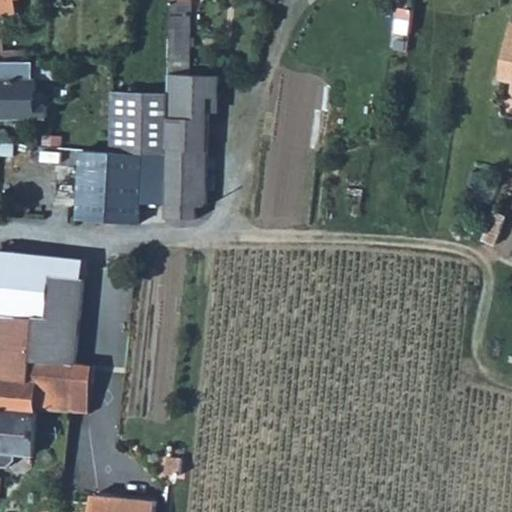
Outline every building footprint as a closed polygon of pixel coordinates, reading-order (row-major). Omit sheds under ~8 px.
[(0,0),(0,11),(22,10),(20,0),(0,0)] [(174,0),(174,11),(192,11),(192,0),(174,0)] [(173,57),(191,57),(192,11),(174,11),(173,57)] [(511,22),(501,80),(511,84),(511,90),(510,96),(501,106),(504,115),(511,116),(511,22)] [(0,58),(23,58),(23,48),(9,48),(8,27),(0,27),(0,58)] [(23,76),(23,58),(0,58),(0,116),(51,118),(51,102),(41,102),(40,76),(23,76)] [(220,87),(220,70),(173,67),(172,87),(169,198),(169,210),(198,210),(199,199),(209,198),(211,88),(220,87)] [(142,218),(143,198),(169,198),(172,87),(115,86),(114,114),(113,146),(110,218),(142,218)] [(113,146),(86,145),(83,217),(110,218),(113,146)] [(0,268),(0,311),(37,314),(32,380),(36,380),(74,384),(77,360),(87,275),(0,268)] [(0,376),(32,380),(37,314),(0,311),(0,376)] [(72,406),(91,408),(96,362),(77,360),(74,384),(72,406)] [(0,376),(0,408),(33,411),(34,403),(36,380),(32,380),(0,376)] [(72,406),(74,384),(36,380),(34,403),(72,406)] [(38,411),(33,411),(0,408),(0,463),(3,464),(5,448),(34,451),(38,411)] [(89,511),(152,511),(155,496),(92,489),(89,511)]
